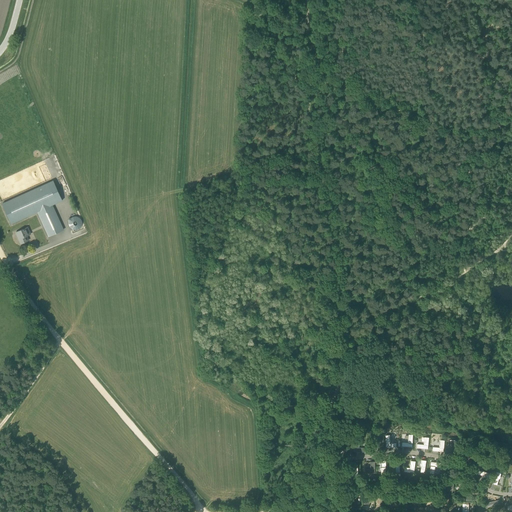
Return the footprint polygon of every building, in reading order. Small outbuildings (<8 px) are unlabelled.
[(11,223),(37,212),(48,236),(64,229),(52,205),(62,201),(53,181),(2,203),(11,223)] [(79,215),(67,219),(72,230),(83,227),(79,215)] [(28,227),(20,230),(16,233),(17,236),(18,236),(19,237),(18,238),(21,244),(28,240),(26,236),(31,234),(28,227)] [(337,436),(335,440),(345,446),(351,436),(347,434),(344,440),(337,436)] [(402,446),(412,447),(413,434),(408,434),(408,442),(402,442),(402,446)] [(385,435),(386,447),(396,447),(396,443),(390,443),(390,435),(385,435)] [(416,448),(428,449),(429,437),(424,437),(424,444),(417,444),(416,448)] [(365,452),(365,448),(359,447),(359,440),(355,440),(354,451),(365,452)] [(432,447),(432,451),(443,452),(444,440),(440,440),(439,448),(432,447)] [(341,454),(343,450),(332,444),(329,449),(335,452),(336,451),(341,454)] [(471,452),(460,452),(461,464),(471,464),(471,452)] [(325,457),(323,460),(330,464),(327,470),(331,472),(335,461),(325,457)] [(404,472),(414,473),(415,461),(411,460),(410,468),(404,467),(404,472)] [(365,469),(365,474),(375,473),(375,462),(370,462),(370,469),(365,469)] [(441,463),(431,462),(429,473),(434,474),(435,466),(440,467),(441,463)] [(353,472),(348,472),(348,477),(358,476),(358,465),(353,465),(353,472)] [(496,471),(495,478),(493,484),(497,485),(499,479),(500,479),(500,478),(501,476),(502,473),(496,471)] [(321,473),(319,477),(322,479),(322,478),(328,481),(330,477),(321,473)] [(444,490),(452,492),(454,484),(446,482),(444,490)]
